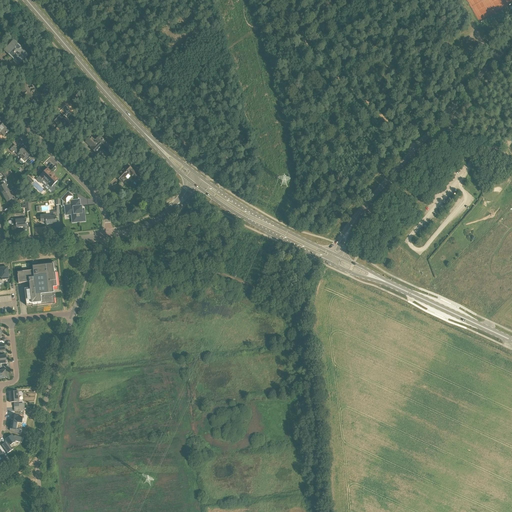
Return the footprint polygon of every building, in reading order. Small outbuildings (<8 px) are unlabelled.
[(14,41),(5,50),(11,55),(10,56),(14,59),(16,57),(21,62),(28,55),(21,49),(22,48),(14,41)] [(22,90),(22,91),(22,92),(22,93),(23,93),(32,101),(33,103),(38,106),(41,102),(37,99),(36,97),(37,97),(37,96),(38,95),(38,94),(38,93),(39,92),(42,95),(43,97),(51,89),(49,87),(45,83),(39,89),(36,86),(36,85),(36,84),(36,83),(35,83),(34,83),(33,83),(33,84),(32,84),(32,85),(32,86),(33,86),(30,89),(29,90),(27,88),(27,87),(26,87),(25,87),(24,87),(23,87),(23,88),(22,88),(22,89),(22,90)] [(66,119),(66,118),(62,114),(54,122),(59,126),(60,125),(67,132),(73,126),(66,119)] [(0,121),(0,133),(1,133),(4,136),(9,131),(0,121)] [(107,144),(107,143),(100,136),(95,141),(91,137),(86,142),(91,147),(91,148),(95,152),(96,151),(98,153),(102,149),(107,154),(113,149),(107,144)] [(32,153),(25,146),(20,151),(15,146),(15,145),(10,150),(13,153),(15,151),(18,154),(18,155),(25,162),(30,157),(28,156),(32,153)] [(135,168),(133,170),(127,165),(116,177),(122,183),(126,178),(127,179),(131,175),(136,181),(142,174),(135,168)] [(48,169),(40,176),(37,180),(40,183),(44,180),(49,184),(47,186),(53,192),(56,189),(53,185),(59,180),(48,169)] [(2,186),(0,187),(0,188),(1,191),(1,192),(3,195),(9,192),(12,190),(12,189),(9,184),(8,183),(6,184),(4,181),(3,181),(0,183),(0,182),(0,183),(2,186)] [(9,192),(3,195),(5,199),(5,198),(7,202),(9,201),(11,204),(15,202),(9,192)] [(72,196),(68,193),(62,199),(63,200),(63,201),(63,206),(65,206),(66,215),(72,214),(73,222),(85,221),(84,210),(82,210),(81,207),(80,207),(79,200),(73,201),(73,199),(71,198),(72,196)] [(56,217),(58,217),(58,211),(52,212),(52,216),(47,216),(47,215),(41,215),(41,217),(41,222),(44,221),(45,222),(46,222),(47,225),(53,224),(54,228),(57,227),(57,224),(56,217)] [(26,218),(20,218),(20,220),(16,220),(16,219),(11,219),(12,225),(16,224),(17,228),(24,227),(24,231),(27,230),(27,227),(26,218)] [(35,282),(35,288),(25,289),(27,306),(32,305),(33,306),(38,306),(55,304),(54,291),(59,290),(57,268),(56,268),(55,263),(39,265),(39,266),(33,267),(34,270),(18,272),(19,284),(35,282)] [(1,273),(0,273),(1,277),(2,277),(2,280),(9,279),(8,268),(6,268),(5,267),(2,268),(2,269),(1,269),(1,273)] [(8,392),(9,403),(13,402),(14,407),(19,407),(19,402),(18,391),(8,392)] [(19,415),(13,415),(10,431),(16,433),(17,429),(18,422),(23,423),(24,417),(19,416),(19,415)] [(24,418),(22,428),(26,429),(25,431),(31,432),(34,420),(24,418)] [(2,445),(8,453),(13,450),(10,446),(16,441),(22,443),(24,438),(15,435),(13,437),(12,435),(5,440),(7,441),(2,445)] [(0,450),(0,459),(4,466),(8,463),(0,450)]
